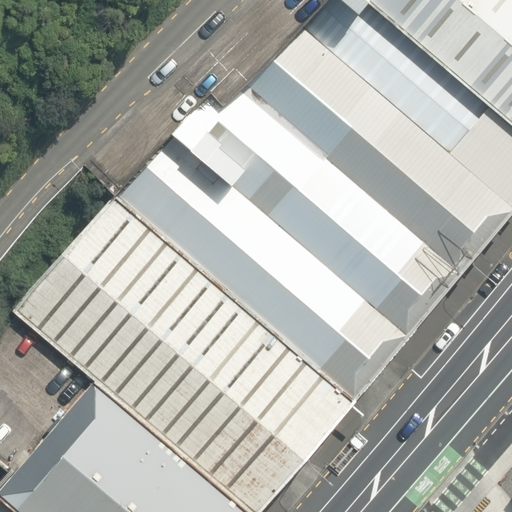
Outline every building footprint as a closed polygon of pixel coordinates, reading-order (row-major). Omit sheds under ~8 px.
[(220,90),(119,197),(363,382),(511,206),(511,126),(365,0),(337,0),(235,106),(220,90)] [(511,0),(366,0),(511,126),(511,0)] [(91,377),(249,511),(252,511),(353,396),(119,197),(115,194),(11,308),(16,313),(91,377)] [(0,463),(7,469),(0,477),(0,482),(46,429),(39,423),(53,407),(59,411),(86,380),(88,381),(91,377),(16,313),(0,331),(0,463)] [(0,482),(0,495),(19,511),(249,511),(91,377),(88,381),(86,380),(59,411),(53,407),(39,423),(46,429),(0,482)] [(0,511),(19,511),(0,495),(0,511)]
